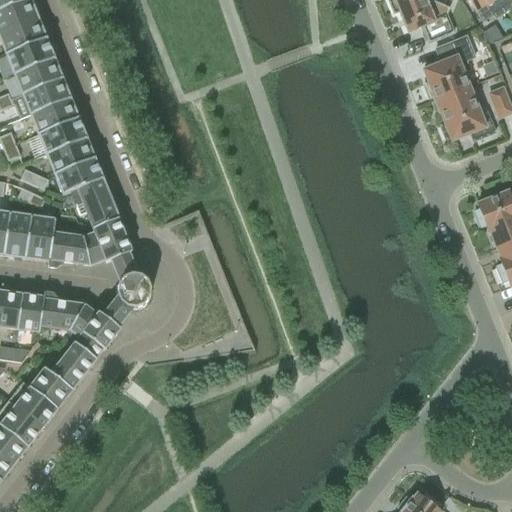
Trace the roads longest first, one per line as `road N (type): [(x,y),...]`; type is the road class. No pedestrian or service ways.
road 1 (residential): [(0,509),(120,360),(173,328),(183,309),(178,269),(140,231),(47,0)]
road 2 (residential): [(429,195),(348,0)]
road 3 (residential): [(488,343),(429,195)]
road 4 (residential): [(405,451),(488,343)]
road 5 (residential): [(511,492),(460,490),(405,451)]
